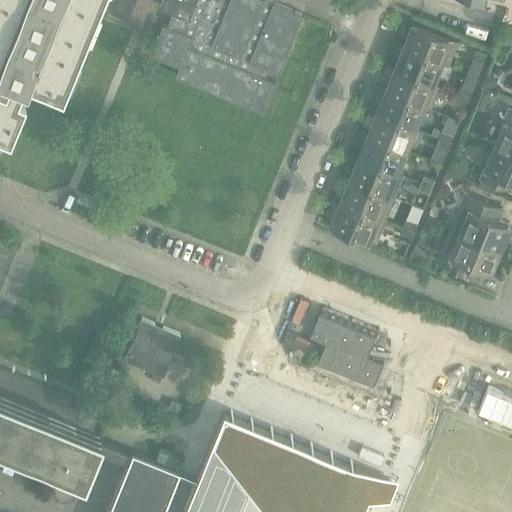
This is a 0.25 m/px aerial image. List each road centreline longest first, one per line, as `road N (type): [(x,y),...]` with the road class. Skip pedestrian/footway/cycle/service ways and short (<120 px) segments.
road 1 (residential): [(285,230),(257,296),(239,300),(0,202)]
road 2 (residential): [(381,0),(285,230)]
road 3 (residential): [(285,230),(501,319)]
road 4 (unknown): [(239,300),(271,344),(299,423),(297,456),(271,511)]
